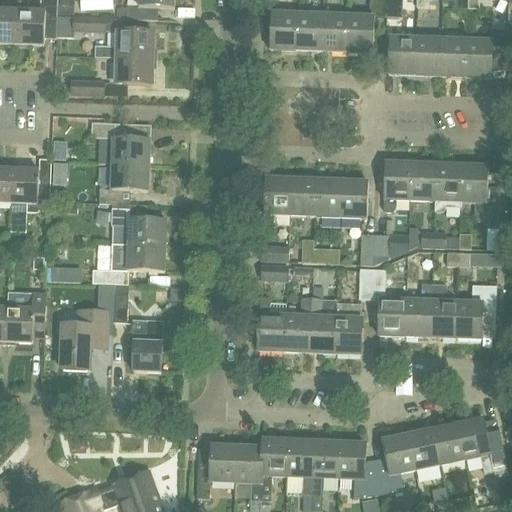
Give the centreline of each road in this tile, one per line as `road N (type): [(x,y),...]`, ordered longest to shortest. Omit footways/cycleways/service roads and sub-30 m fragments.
road 1 (residential): [(511,109),(367,104),(370,84),(221,78)]
road 2 (residential): [(212,415),(219,116)]
road 3 (residential): [(212,415),(338,412),(498,375)]
road 4 (residential): [(219,116),(0,109)]
road 5 (residential): [(212,415),(0,407)]
road 6 (unknown): [(219,151),(327,154),(376,144)]
